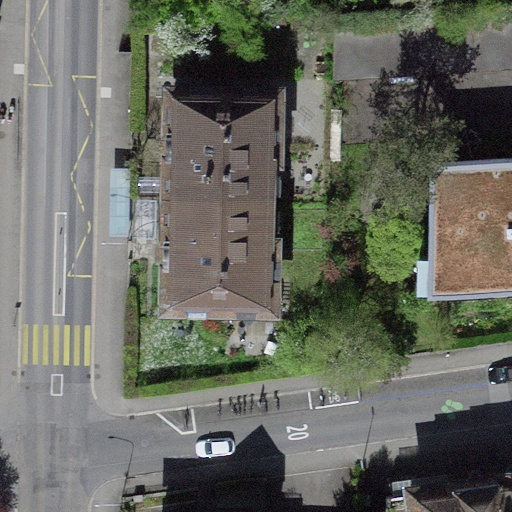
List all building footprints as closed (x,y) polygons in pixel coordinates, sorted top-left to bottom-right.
[(511,4),(334,16),(338,76),(475,67),(511,64),(511,4)] [(171,158),(170,198),(271,200),(274,95),(173,92),(172,129),(167,129),(166,144),(166,158),(171,158)] [(511,157),(430,162),(428,258),(434,258),(433,289),(428,289),(428,294),(511,289),(511,157)] [(130,167),(109,167),(108,234),(128,235),(130,167)] [(169,266),(168,304),(269,306),(270,255),(276,255),(277,247),(270,247),(271,200),(170,198),(169,238),(164,237),(164,252),(164,266),(169,266)] [(511,511),(511,478),(386,496),(385,511),(511,511)]
